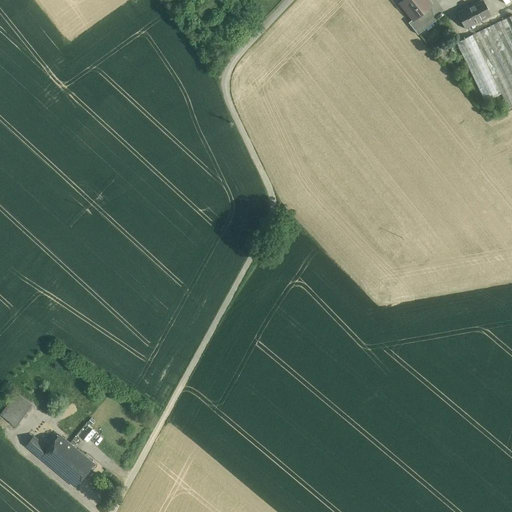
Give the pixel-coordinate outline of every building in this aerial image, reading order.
[(426,0),(403,0),(400,3),(413,19),(425,10),(430,5),(426,0)] [(483,0),(481,0),(457,13),(465,29),(491,15),(483,0)] [(425,10),(413,19),(408,23),(418,34),(435,21),(425,10)] [(511,26),(508,17),(472,34),(501,94),(509,109),(511,107),(511,26)] [(472,34),(456,42),(485,102),(501,94),(472,34)] [(32,405),(18,395),(2,417),(16,427),(32,405)] [(44,445),(36,455),(69,482),(75,487),(94,463),(60,435),(49,449),(44,445)] [(44,445),(34,436),(25,446),(36,455),(44,445)]
